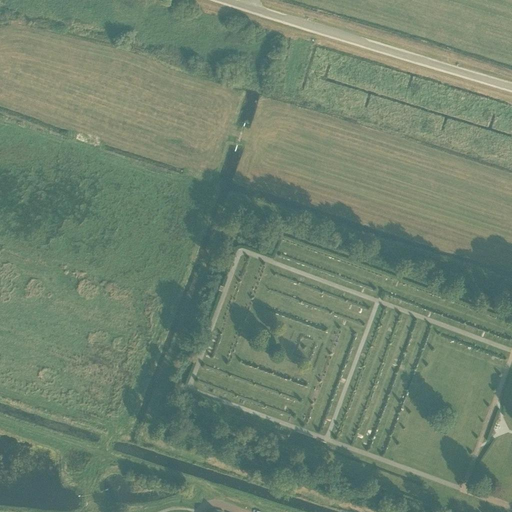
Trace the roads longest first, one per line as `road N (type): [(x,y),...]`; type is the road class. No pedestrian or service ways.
road 1 (unclassified): [(511,90),(223,0)]
road 2 (residential): [(0,257),(138,302),(155,288),(188,187)]
road 3 (residential): [(0,125),(188,187)]
